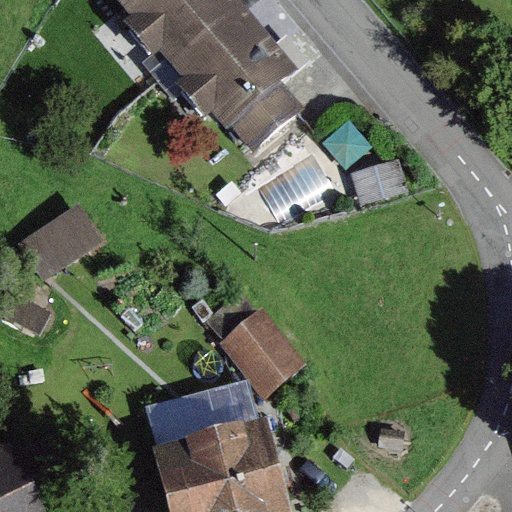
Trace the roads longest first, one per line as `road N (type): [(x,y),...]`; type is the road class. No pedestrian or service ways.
road 1 (residential): [(494,199),(324,0)]
road 2 (unclassified): [(511,403),(483,459),(439,511)]
